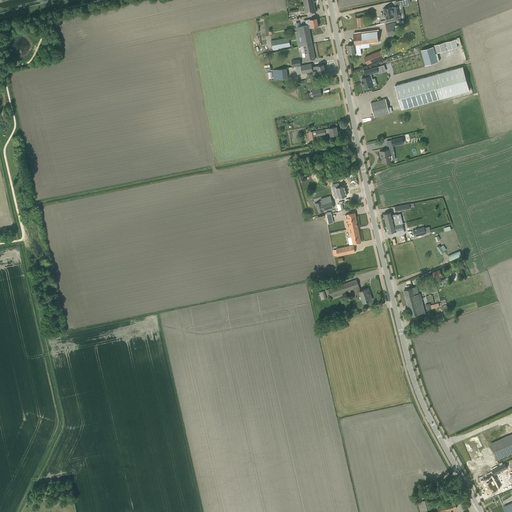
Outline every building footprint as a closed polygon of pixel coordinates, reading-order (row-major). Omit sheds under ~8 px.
[(312,0),(303,0),(306,13),(315,12),(312,0)] [(401,19),(399,6),(393,7),(392,7),(391,7),(390,7),(389,7),(388,7),(384,8),(384,9),(383,9),(383,12),(384,12),(386,18),(395,17),(396,20),(401,19)] [(357,18),(358,27),(365,26),(364,17),(357,18)] [(317,18),(306,20),(307,25),(308,25),(309,28),(318,26),(317,18)] [(395,22),(385,25),(388,36),(398,33),(395,22)] [(302,41),(303,46),(312,44),(308,25),(307,25),(296,28),(297,31),(296,32),(297,38),(300,38),(300,41),(302,41)] [(354,44),(347,45),(348,54),(353,53),(355,53),(356,55),(361,55),(360,48),(359,44),(369,43),(379,41),(378,36),(377,31),(353,34),(354,44)] [(289,38),(271,41),(272,49),(290,46),(289,38)] [(455,39),(445,42),(447,50),(457,47),(455,39)] [(445,42),(434,45),(436,53),(447,50),(445,42)] [(304,61),(315,59),(312,44),(303,46),(304,53),(300,53),(301,58),(303,57),(304,61)] [(438,62),(433,46),(421,50),(425,65),(438,62)] [(382,50),(365,57),(368,65),(384,58),(385,58),(382,50)] [(326,71),(325,69),(324,68),(324,64),(312,67),(311,64),(306,65),(301,66),(302,74),(312,72),(313,75),(320,74),(325,73),(325,72),(326,71)] [(395,85),(402,110),(469,91),(462,66),(395,85)] [(368,87),(373,85),(370,74),(378,71),(377,67),(364,71),(365,75),(366,76),(362,78),(362,80),(361,81),(362,84),(363,84),(365,88),(366,88),(367,88),(368,88),(369,88),(368,87)] [(288,77),(287,72),(287,68),(272,70),(274,79),(288,77)] [(312,90),(313,98),(321,96),(320,88),(312,90)] [(388,108),(385,99),(370,103),(374,117),(389,113),(388,108)] [(336,127),(316,131),(317,136),(326,134),(326,133),(330,132),(331,136),(338,135),(336,127)] [(402,137),(391,140),(393,146),(403,143),(402,137)] [(384,150),(379,151),(380,156),(381,156),(382,158),(383,162),(391,161),(391,160),(395,159),(394,152),(391,153),(390,149),(384,150)] [(339,185),(334,187),(336,194),(338,194),(339,198),(347,196),(343,185),(340,187),(339,185)] [(334,207),(332,200),(322,203),(321,201),(315,203),(318,212),(324,211),(324,210),(334,207)] [(347,214),(345,215),(346,222),(348,222),(350,229),(348,229),(350,235),(349,235),(349,237),(348,238),(349,245),(361,242),(355,212),(347,214)] [(383,214),(388,233),(400,230),(400,229),(404,229),(402,223),(399,224),(396,214),(392,215),(391,212),(383,214)] [(424,227),(413,230),(414,237),(426,234),(424,227)] [(344,233),(335,235),(337,246),(341,245),(340,242),(346,242),(344,233)] [(337,256),(350,253),(348,246),(336,248),(337,256)] [(447,255),(449,260),(461,255),(458,250),(447,255)] [(312,283),(313,287),(334,282),(333,277),(312,283)] [(328,289),(325,290),(328,298),(331,297),(331,299),(350,293),(349,290),(353,289),(356,296),(355,296),(355,297),(356,297),(357,300),(362,299),(363,303),(372,300),(368,288),(360,291),(356,279),(352,281),(328,289)] [(423,316),(426,315),(420,293),(415,295),(413,288),(404,290),(412,320),(423,317),(423,316)] [(442,319),(440,314),(434,315),(434,316),(431,317),(432,322),(442,319)] [(511,433),(490,443),(498,459),(511,452),(511,433)] [(468,447),(463,449),(467,458),(468,457),(471,464),(479,461),(479,460),(483,459),(478,450),(476,451),(473,444),(467,447),(468,447)] [(505,463),(491,470),(494,475),(507,467),(505,463)] [(487,479),(482,482),(488,493),(489,492),(490,494),(494,492),(493,490),(497,488),(491,476),(486,479),(487,479)] [(417,502),(420,511),(424,511),(432,510),(429,498),(417,502)] [(511,511),(511,502),(503,506),(505,511),(511,511)] [(438,508),(438,511),(446,511),(449,511),(449,510),(456,508),(455,503),(438,508)]
